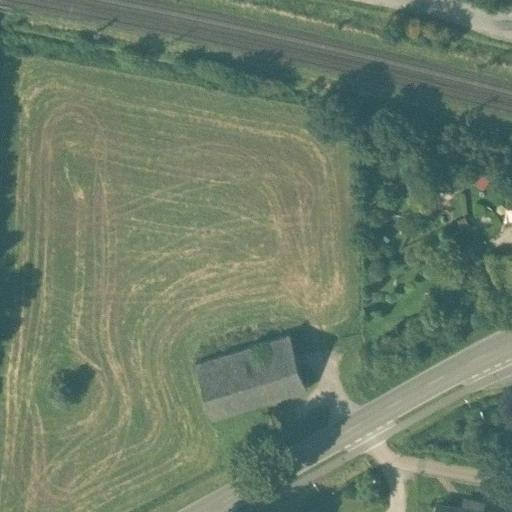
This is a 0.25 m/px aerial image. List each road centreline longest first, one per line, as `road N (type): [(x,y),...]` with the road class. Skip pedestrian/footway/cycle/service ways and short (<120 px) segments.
road 1 (secondary): [(363,417),(200,511)]
road 2 (residential): [(363,417),(399,462),(511,480)]
road 3 (secondary): [(511,339),(363,417)]
